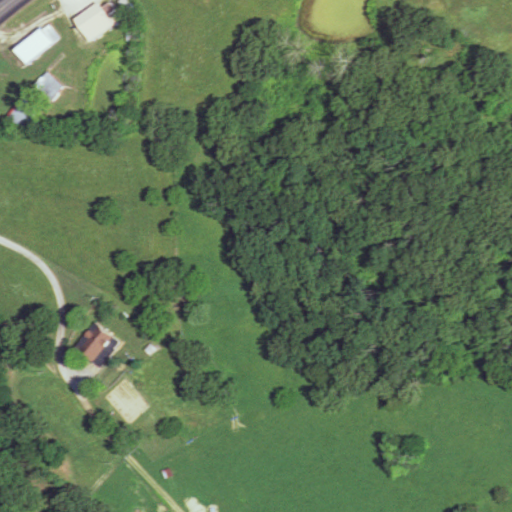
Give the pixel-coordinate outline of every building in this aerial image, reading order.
[(91,42),(116,25),(101,3),(77,20),(91,42)] [(44,29),(16,51),(28,65),(61,39),(52,28),(47,33),(44,29)] [(52,100),(63,89),(50,74),(38,85),(52,100)] [(23,130),(39,111),(24,98),(7,118),(23,130)] [(79,349),(105,366),(122,340),(97,323),(79,349)]
